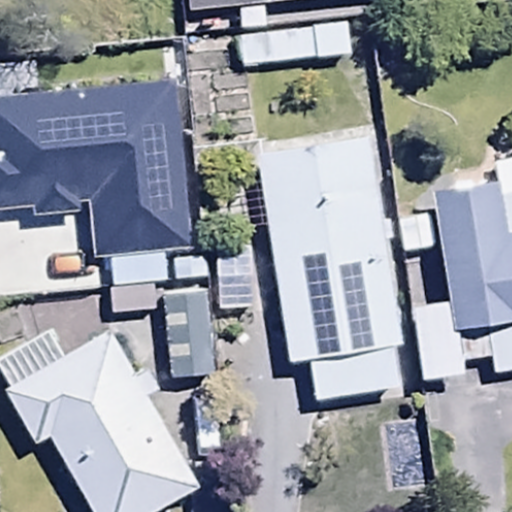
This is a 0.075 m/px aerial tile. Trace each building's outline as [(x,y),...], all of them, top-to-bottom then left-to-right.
[(179,0),(181,18),(234,14),(236,34),(261,33),(259,9),(373,0),(179,0)] [(345,30),(234,41),(237,74),(349,63),(345,30)] [(173,86),(0,101),(0,210),(27,208),(28,219),(78,215),(82,261),(188,251),(173,86)] [(400,392),(370,141),(255,155),(280,368),(304,365),(309,403),(400,392)] [(493,188),(429,197),(444,308),(408,312),(418,385),(460,380),(459,368),(487,364),(489,379),(511,376),(511,162),(490,165),(493,188)] [(202,298),(160,301),(165,383),(207,380),(202,298)] [(86,511),(166,511),(196,494),(101,332),(56,359),(43,335),(0,360),(0,385),(5,393),(0,395),(0,398),(32,453),(46,444),(86,511)]
